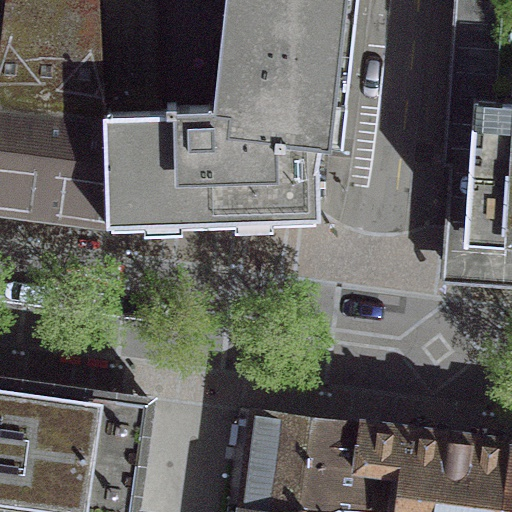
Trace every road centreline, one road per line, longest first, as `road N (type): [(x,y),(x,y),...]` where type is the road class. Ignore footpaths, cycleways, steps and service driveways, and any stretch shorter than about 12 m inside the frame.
road 1 (residential): [(369,314),(0,260)]
road 2 (residential): [(403,0),(369,314)]
road 3 (residential): [(511,336),(369,314)]
